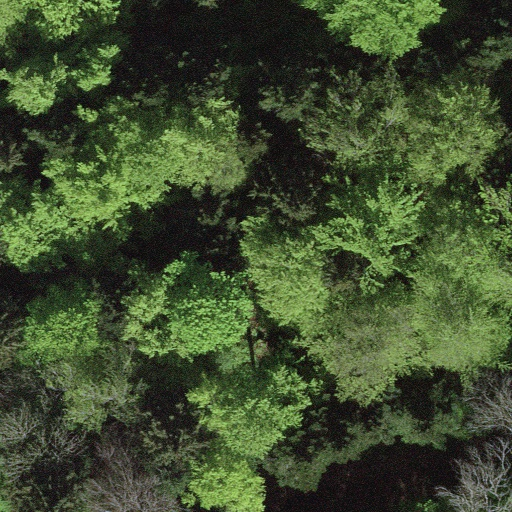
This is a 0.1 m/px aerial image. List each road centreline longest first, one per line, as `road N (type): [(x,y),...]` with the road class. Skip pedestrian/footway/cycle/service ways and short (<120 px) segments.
road 1 (track): [(511,465),(310,499),(282,511)]
road 2 (track): [(0,39),(139,0)]
